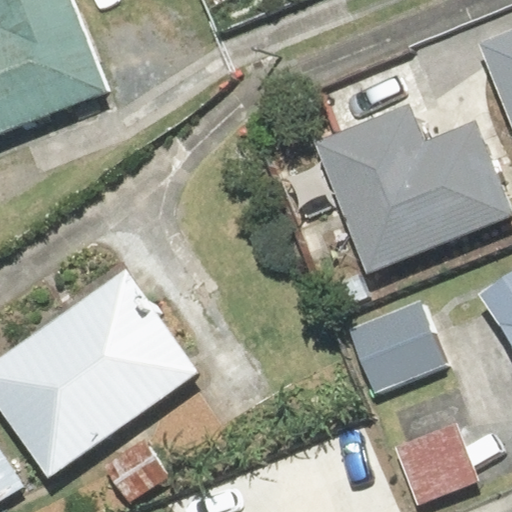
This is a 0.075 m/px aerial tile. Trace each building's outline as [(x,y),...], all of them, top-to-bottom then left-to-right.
[(0,139),(120,93),(83,0),(0,0),(0,13),(5,25),(0,26),(0,139)] [(511,42),(497,48),(511,85),(511,42)] [(426,111),(328,148),(378,281),(511,230),(511,176),(493,127),(440,147),(426,111)] [(140,273),(0,377),(0,391),(69,483),(215,373),(140,273)] [(511,316),(511,292),(501,300),(511,316)] [(422,311),(352,335),(374,400),(444,376),(422,311)] [(459,434),(401,455),(422,510),(480,488),(459,434)]
